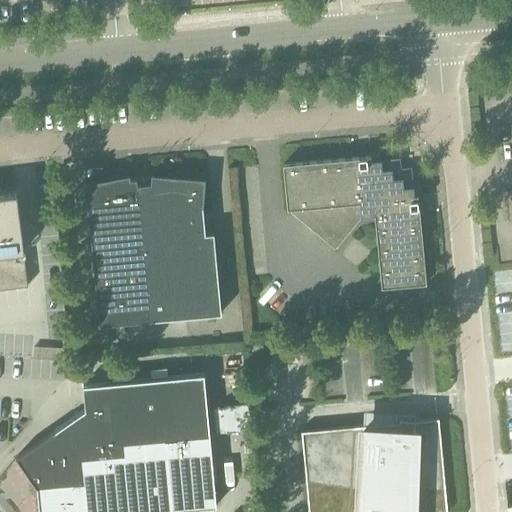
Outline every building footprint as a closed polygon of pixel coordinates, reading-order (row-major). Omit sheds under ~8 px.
[(399,93),(398,81),(386,82),(387,94),(399,93)] [(426,282),(418,196),(418,195),(414,195),(412,166),(401,167),(400,157),(371,159),(371,156),(283,164),(288,208),(291,208),(290,210),(335,247),(362,216),(375,214),(382,287),(426,282)] [(137,184),(137,178),(86,183),(90,225),(142,220),(138,184),(137,184)] [(221,313),(214,232),(205,233),(201,178),(138,184),(142,220),(146,260),(152,320),(221,313)] [(0,288),(28,285),(25,258),(17,259),(16,251),(24,250),(17,192),(0,194),(0,288)] [(142,220),(90,225),(94,265),(146,260),(142,220)] [(146,260),(94,265),(99,324),(152,320),(146,260)] [(265,359),(263,341),(251,342),(253,360),(265,359)] [(204,374),(83,385),(86,409),(16,457),(37,487),(82,482),(81,458),(124,454),(123,442),(210,434),(204,374)] [(439,417),(302,430),(309,511),(444,511),(448,511),(439,417)] [(82,482),(37,487),(39,511),(149,511),(216,506),(210,434),(123,442),(124,454),(81,458),(82,482)]
